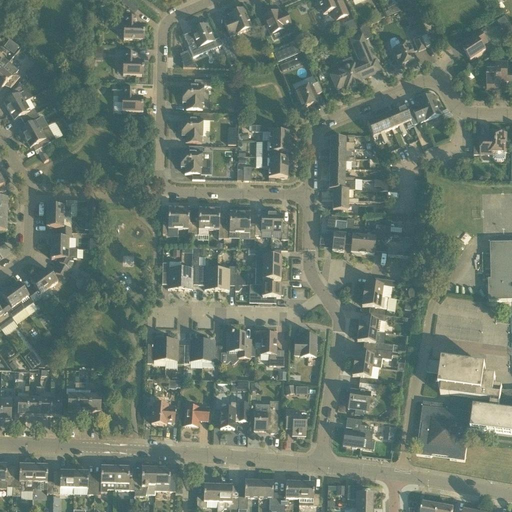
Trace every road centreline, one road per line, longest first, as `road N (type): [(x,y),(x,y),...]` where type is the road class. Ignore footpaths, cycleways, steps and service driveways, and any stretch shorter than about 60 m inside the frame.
road 1 (residential): [(0,445),(320,465)]
road 2 (residential): [(511,114),(469,113),(438,82),(421,83),(319,127),(310,139),(308,196)]
road 3 (residential): [(210,0),(164,27),(161,182)]
road 4 (residential): [(323,293),(339,322),(320,465)]
road 5 (residential): [(157,312),(296,313),(323,293)]
road 6 (residential): [(161,182),(174,192),(308,196)]
road 7 (residential): [(29,197),(139,200),(161,182)]
road 8 (residential): [(161,182),(139,190),(27,186)]
road 9 (residential): [(391,475),(511,496)]
